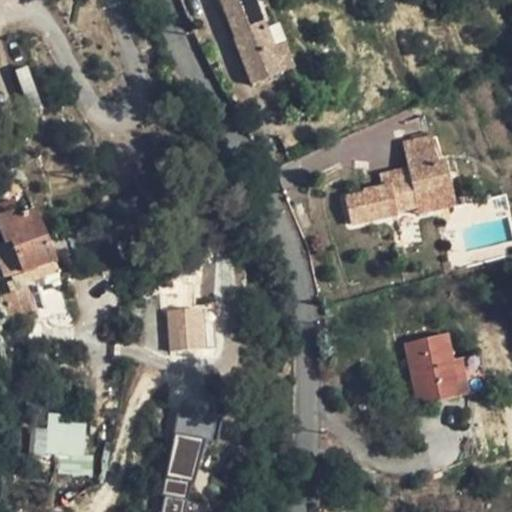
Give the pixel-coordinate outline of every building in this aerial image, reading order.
[(219,0),(234,39),(233,39),(251,85),(282,73),(272,48),(264,27),(263,28),(252,0),(219,0)] [(283,44),(272,48),(282,73),(292,69),(283,44)] [(344,197),(350,225),(396,215),(396,212),(415,208),(412,198),(432,194),(450,190),(444,161),(436,163),(430,138),(401,144),(406,169),(408,176),(380,182),(381,187),(362,192),(362,194),(344,197)] [(378,175),(380,182),(408,176),(406,169),(378,175)] [(412,198),(415,208),(416,215),(436,211),(432,194),(412,198)] [(0,204),(0,215),(10,212),(12,218),(18,215),(12,200),(0,204)] [(20,273),(21,274),(31,271),(53,263),(55,263),(33,210),(18,215),(12,218),(10,212),(0,215),(0,236),(3,245),(9,242),(20,273)] [(0,268),(4,279),(20,273),(9,242),(3,245),(0,245),(0,268)] [(57,275),(53,263),(31,271),(35,283),(57,275)] [(0,289),(4,314),(22,311),(21,287),(0,289)] [(194,313),(165,315),(167,353),(197,351),(194,313)] [(403,344),(417,407),(460,397),(451,361),(445,335),(403,344)] [(451,361),(460,397),(467,396),(459,359),(451,361)] [(174,410),(158,511),(187,511),(203,414),(174,410)] [(78,456),(81,419),(51,416),(48,453),(78,456)]
